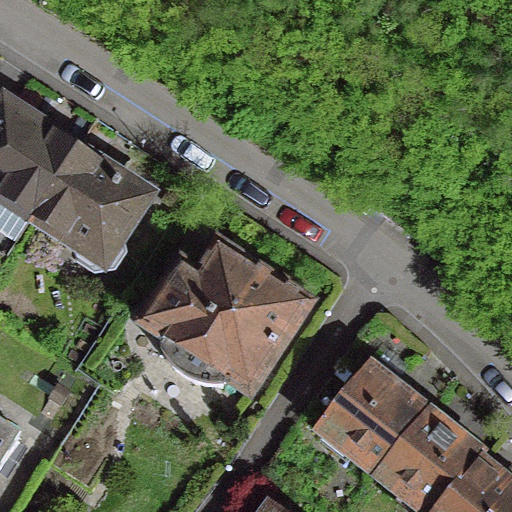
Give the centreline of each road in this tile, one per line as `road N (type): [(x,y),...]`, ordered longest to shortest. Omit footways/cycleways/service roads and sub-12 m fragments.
road 1 (residential): [(0,21),(377,271)]
road 2 (residential): [(209,511),(377,271)]
road 3 (residential): [(377,271),(511,391)]
